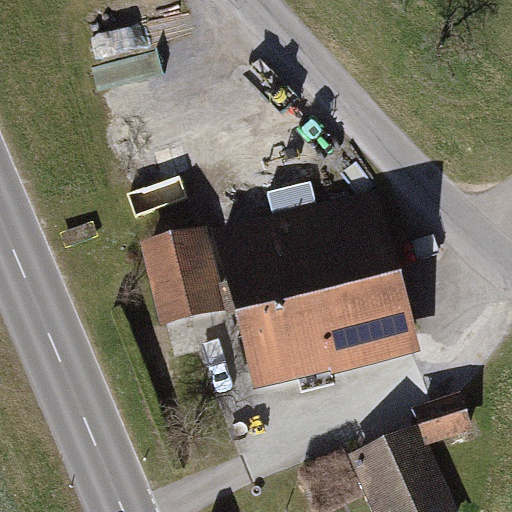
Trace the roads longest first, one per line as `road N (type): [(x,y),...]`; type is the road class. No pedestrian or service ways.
road 1 (residential): [(511,269),(251,0)]
road 2 (secondary): [(0,213),(125,511)]
